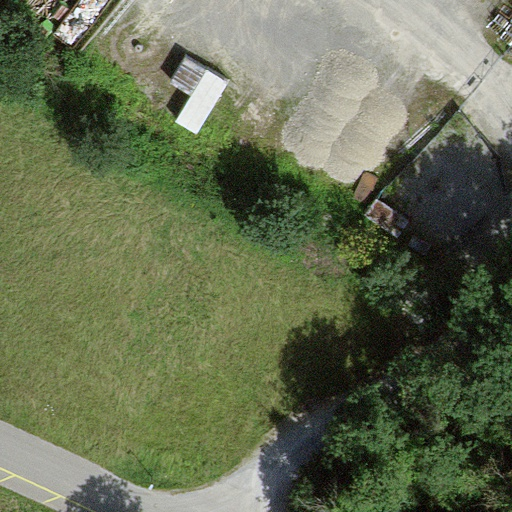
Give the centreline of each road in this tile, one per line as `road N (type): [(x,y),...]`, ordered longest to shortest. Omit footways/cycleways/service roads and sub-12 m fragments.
road 1 (track): [(201,511),(511,304)]
road 2 (unclassified): [(149,511),(0,444)]
